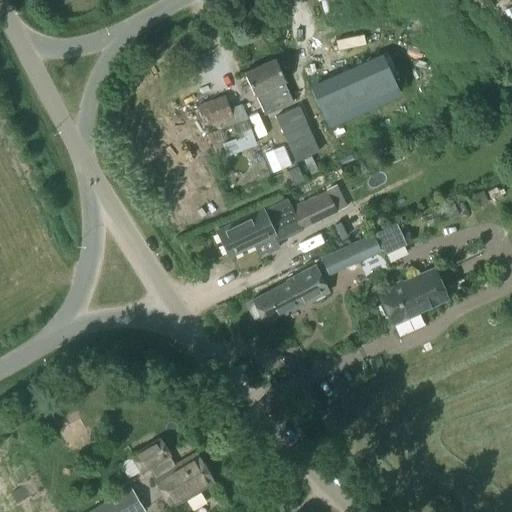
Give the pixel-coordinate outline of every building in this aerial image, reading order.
[(503,23),(511,19),(511,0),(501,0),(496,2),(503,23)] [(312,92),(329,128),(402,94),(385,58),(312,92)] [(273,59),(242,73),(252,96),(253,95),(263,116),(291,103),(282,83),(283,82),(273,59)] [(296,167),(286,171),(292,185),(302,181),(296,167)] [(476,203),(486,199),(482,190),(472,194),(476,203)] [(279,218),(266,224),(274,241),(335,212),(327,195),(290,212),(288,209),(277,214),(279,218)] [(352,209),(340,216),(349,232),(361,226),(352,209)] [(250,216),(216,232),(227,256),(262,240),(250,216)] [(369,233),(319,258),(328,276),(378,251),(369,233)] [(253,305),(250,309),(256,320),(261,320),(264,324),(306,301),(307,303),(327,292),(313,266),(285,281),(286,282),(251,301),(253,305)] [(431,271),(375,296),(389,325),(444,300),(431,271)] [(341,308),(344,315),(349,317),(355,315),(357,311),(353,301),(348,300),(343,302),(341,308)] [(80,420),(58,431),(65,444),(86,433),(80,420)] [(159,440),(132,457),(141,472),(148,468),(154,477),(152,478),(171,510),(212,486),(194,454),(173,466),(167,456),(168,455),(159,440)] [(131,487),(88,511),(143,511),(144,511),(131,487)]
